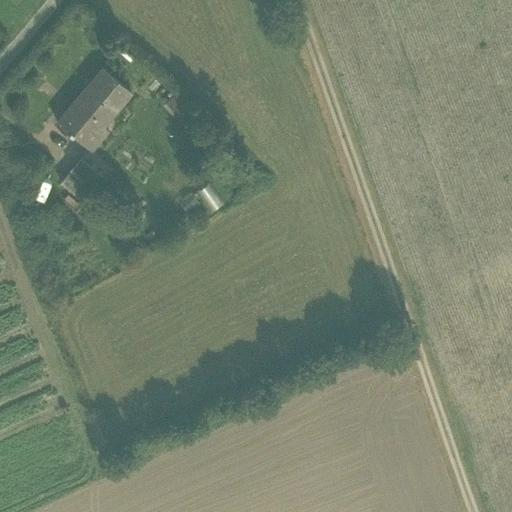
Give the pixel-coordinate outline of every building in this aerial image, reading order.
[(102,58),(56,114),(71,126),(72,125),(88,138),(91,140),(107,121),(100,115),(129,81),(102,58)] [(171,95),(178,86),(172,82),(162,96),(181,110),(191,96),(186,93),(179,102),(171,95)] [(186,93),(178,86),(171,95),(179,102),(186,93)] [(83,144),(79,148),(83,151),(86,146),(91,140),(88,138),(83,144)] [(83,151),(79,148),(68,163),(92,182),(94,180),(104,167),(83,151)] [(83,193),(92,182),(68,163),(60,172),(83,193)] [(125,184),(104,167),(94,180),(115,197),(125,184)] [(125,184),(115,197),(124,204),(134,191),(125,184)] [(146,201),(134,191),(124,204),(136,214),(146,201)]
